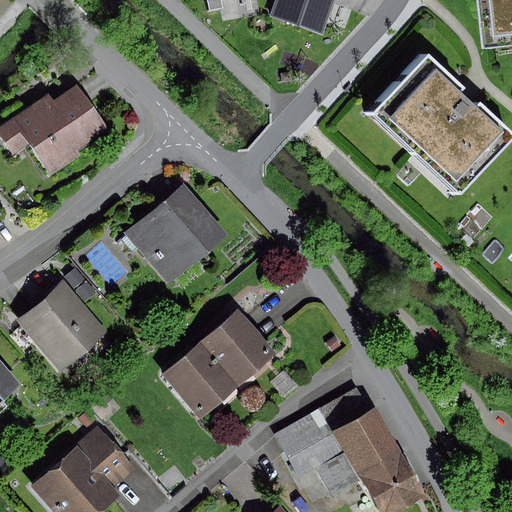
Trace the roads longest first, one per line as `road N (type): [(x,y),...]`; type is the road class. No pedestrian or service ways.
road 1 (residential): [(237,176),(294,238),(374,350),(458,511)]
road 2 (residential): [(237,176),(393,0)]
road 3 (residential): [(163,127),(141,164),(0,274)]
road 4 (residential): [(46,0),(163,127)]
